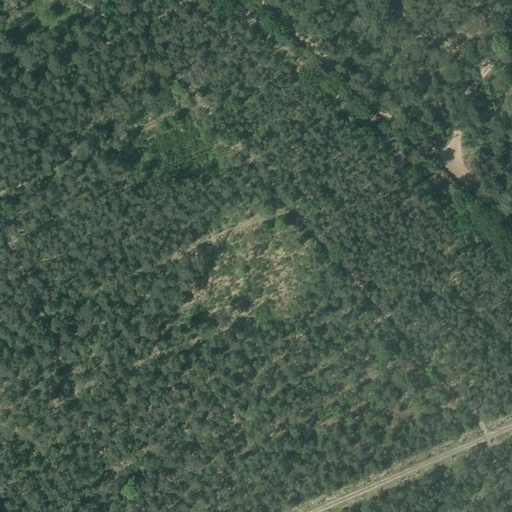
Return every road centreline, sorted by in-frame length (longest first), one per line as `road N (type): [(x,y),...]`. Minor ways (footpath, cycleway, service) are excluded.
road 1 (unknown): [(507,511),(475,427),(123,17),(89,0)]
road 2 (unclassified): [(511,271),(232,0)]
road 3 (track): [(141,511),(113,480),(0,235)]
road 4 (track): [(293,511),(511,409)]
road 5 (track): [(0,192),(198,105)]
